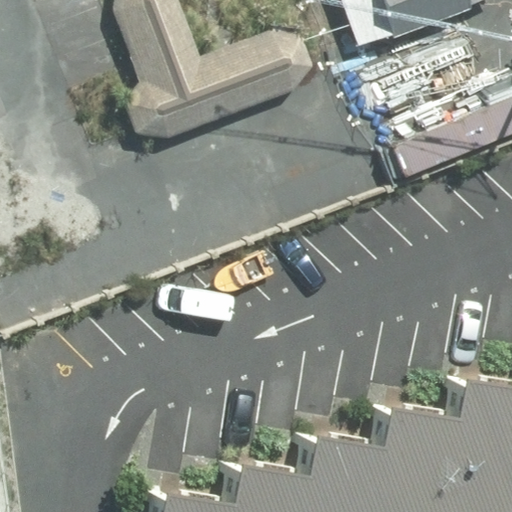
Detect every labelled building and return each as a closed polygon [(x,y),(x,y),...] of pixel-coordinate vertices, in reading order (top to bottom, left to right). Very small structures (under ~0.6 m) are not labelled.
[(105,0),(105,5),(131,86),(116,99),(130,136),(162,140),(283,93),(308,69),(297,37),(267,31),(193,58),(171,0),(105,0)] [(302,0),(250,0),(259,21),(304,3),(302,0)] [(329,0),(359,88),(433,63),(421,27),(490,4),(488,0),(329,0)] [(444,90),(366,121),(390,182),(468,151),(444,90)] [(0,264),(36,250),(0,157),(0,264)] [(245,185),(194,208),(217,258),(267,235),(245,185)] [(114,475),(108,511),(511,511),(511,340),(500,339),(493,388),(429,379),(424,411),(345,399),(340,433),(271,423),(265,463),(193,452),(188,486),(114,475)] [(0,511),(37,511),(40,497),(7,498),(20,406),(0,350),(0,511)]
